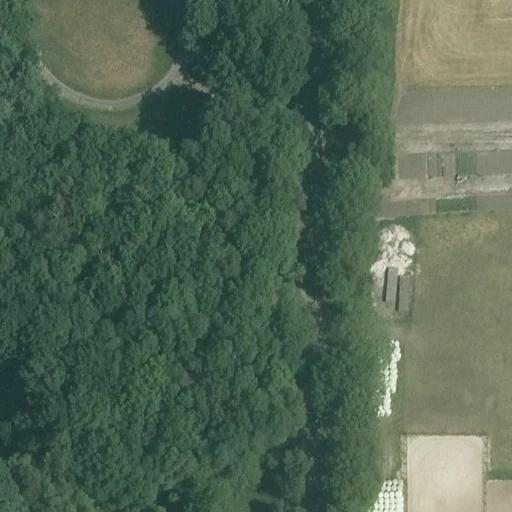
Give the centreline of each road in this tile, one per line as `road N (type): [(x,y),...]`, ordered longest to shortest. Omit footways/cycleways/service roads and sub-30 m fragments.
road 1 (track): [(0,355),(59,384),(131,371),(149,339),(174,182),(231,104),(215,0)]
road 2 (unclassified): [(307,511),(306,0)]
